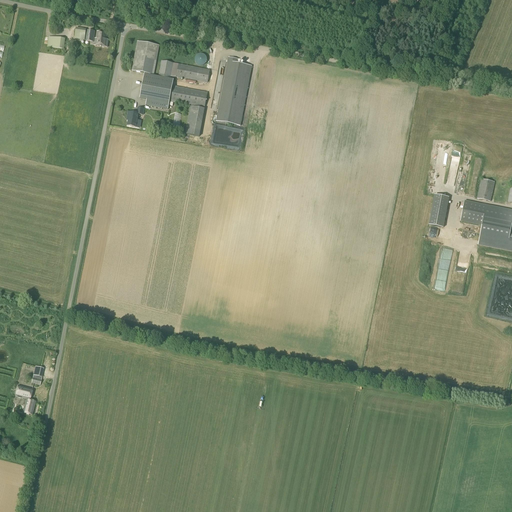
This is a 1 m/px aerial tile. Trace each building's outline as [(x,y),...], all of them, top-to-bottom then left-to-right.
[(84,41),(86,30),(76,28),(74,39),(84,41)] [(93,43),(94,32),(87,31),(86,41),(93,43)] [(107,47),(108,40),(107,40),(108,33),(97,32),(96,41),(94,41),(94,46),(107,47)] [(63,49),(64,39),(49,38),(47,48),(63,49)] [(153,76),(158,46),(136,42),(132,72),(153,76)] [(214,49),(212,70),(218,71),(220,60),(221,60),(222,57),(220,56),(221,50),(214,49)] [(197,58),(200,66),(207,62),(204,55),(197,58)] [(238,60),(228,58),(228,60),(216,122),(240,126),(251,67),(237,64),(238,60)] [(207,84),(209,71),(161,62),(158,77),(144,75),(139,99),(146,101),(145,106),(168,110),(169,102),(204,109),(207,93),(172,86),(173,80),(170,80),(170,77),(176,78),(197,82),(197,83),(205,85),(205,83),(207,84)] [(135,115),(127,113),(126,122),(127,123),(126,129),(134,130),(134,128),(138,129),(139,124),(135,124),(137,116),(142,117),(144,110),(136,109),(135,115)] [(490,202),(494,183),(481,180),(477,199),(490,202)] [(448,204),(448,195),(433,194),(432,224),(445,225),(446,204),(448,204)] [(460,222),(481,227),(478,246),(511,252),(511,231),(510,231),(511,222),(511,210),(464,201),(460,222)] [(41,378),(44,369),(35,367),(33,376),(41,378)] [(40,385),(42,379),(33,376),(31,383),(40,385)] [(31,416),(34,403),(28,401),(31,390),(21,387),(21,386),(17,385),(14,398),(25,400),(21,414),(31,416)]
